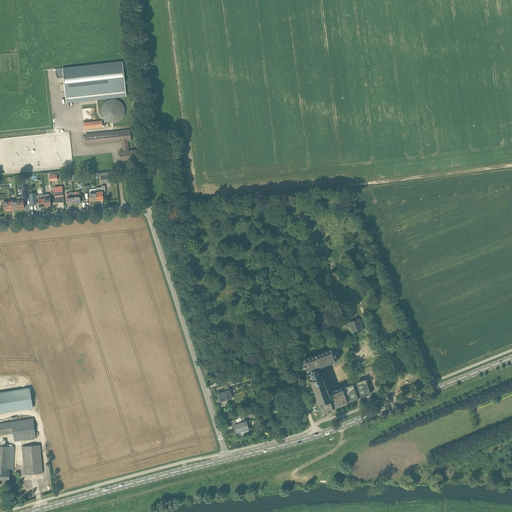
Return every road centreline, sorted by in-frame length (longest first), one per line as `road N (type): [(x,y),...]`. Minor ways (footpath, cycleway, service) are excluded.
road 1 (unclassified): [(225,459),(146,211),(0,222)]
road 2 (track): [(143,208),(511,164)]
road 3 (primary): [(225,459),(318,435),(511,358)]
road 4 (primary): [(32,511),(225,459)]
